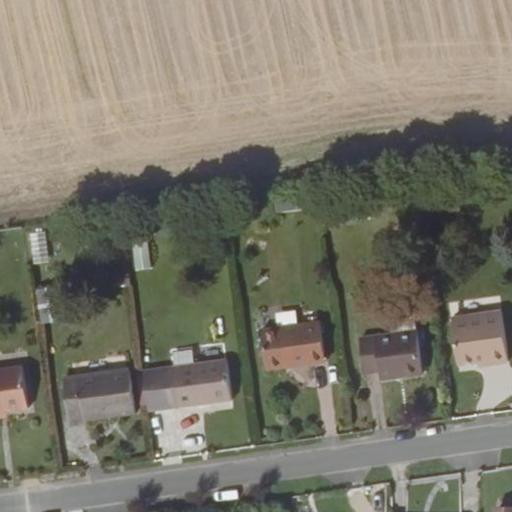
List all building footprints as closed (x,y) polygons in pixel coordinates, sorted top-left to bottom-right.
[(335,201),(337,223),(359,221),(357,198),(335,201)] [(27,233),(32,264),(49,262),(43,230),(27,233)] [(135,271),(151,269),(146,242),(131,244),(135,271)] [(52,320),(44,288),(34,290),(42,323),(52,320)] [(294,309),(274,313),(276,326),(296,322),(294,309)] [(451,318),(457,363),(477,361),(490,359),(491,364),(506,362),(501,312),(451,318)] [(388,317),(390,333),(416,330),(414,315),(388,317)] [(262,328),(266,362),(290,359),(291,366),(310,363),(309,356),(324,354),(320,320),(262,328)] [(359,337),(363,371),(378,370),(379,379),(421,373),(416,330),(390,333),(359,337)] [(309,356),(310,363),(325,362),(324,354),(309,356)] [(143,370),(147,395),(158,394),(159,408),(233,400),(228,359),(143,370)] [(266,362),(268,369),(291,366),(290,359),(266,362)] [(0,408),(7,408),(29,405),(25,364),(0,367),(0,408)] [(65,376),(70,417),(85,415),(85,418),(136,411),(131,367),(65,376)] [(147,395),(149,410),(159,408),(158,394),(147,395)] [(511,511),(511,493),(496,492),(494,511),(511,511)]
